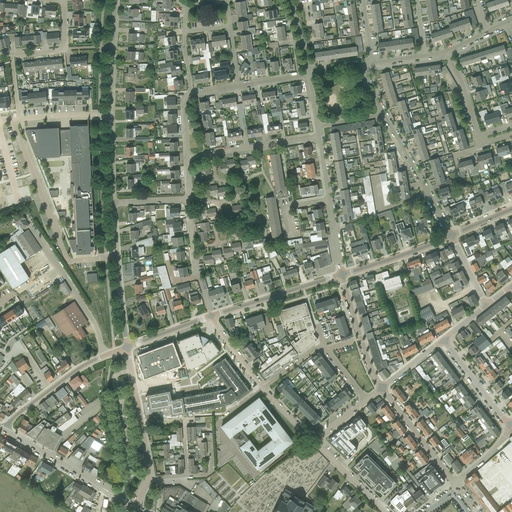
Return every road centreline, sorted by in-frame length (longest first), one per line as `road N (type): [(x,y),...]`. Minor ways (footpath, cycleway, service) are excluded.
road 1 (residential): [(116,257),(65,257),(13,120)]
road 2 (residential): [(217,244),(254,221),(269,240),(284,239),(284,207),(329,200)]
road 3 (residential): [(127,347),(64,378),(3,430)]
road 4 (residential): [(450,235),(383,115)]
road 5 (residential): [(211,316),(341,274)]
road 6 (unclassified): [(148,477),(127,347)]
road 7 (residential): [(382,387),(341,274)]
